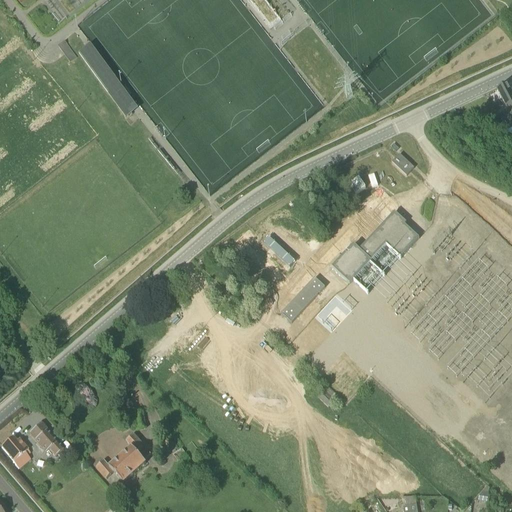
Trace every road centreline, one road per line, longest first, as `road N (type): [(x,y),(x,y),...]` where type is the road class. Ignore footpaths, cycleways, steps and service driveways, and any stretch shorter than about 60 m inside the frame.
road 1 (tertiary): [(0,413),(230,217),(406,122)]
road 2 (residential): [(406,122),(443,166),(511,203)]
